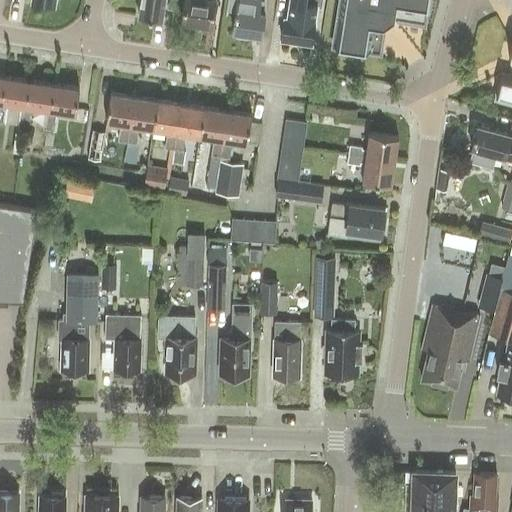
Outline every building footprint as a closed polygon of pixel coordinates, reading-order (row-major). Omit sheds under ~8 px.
[(140,0),(139,15),(162,19),(164,0),(140,0)] [(184,0),(182,20),(185,20),(185,23),(196,24),(197,22),(211,24),(215,0),(184,0)] [(261,0),(260,0),(228,0),(226,10),(236,11),(233,30),(261,34),(265,12),(264,12),(266,1),(261,0)] [(283,14),(280,38),(313,43),(317,20),(316,20),(319,2),(306,0),(288,0),(287,15),(283,14)] [(424,23),(427,0),(340,0),(333,46),(335,45),(380,52),(384,28),(396,19),(424,23)] [(511,44),(510,53),(511,56),(511,72),(501,70),(493,99),(511,104),(511,44)] [(26,105),(30,79),(5,76),(1,101),(0,100),(0,121),(4,122),(7,102),(21,104),(26,105)] [(50,108),(54,83),(30,79),(26,105),(21,104),(18,124),(29,126),(32,106),(45,108),(50,108)] [(42,128),(53,129),(56,109),(76,112),(79,87),(54,83),(50,108),(45,108),(42,128)] [(128,141),(135,95),(111,92),(106,121),(124,123),(123,128),(121,128),(119,140),(128,141)] [(154,128),(158,99),(135,95),(128,141),(137,143),(139,130),(136,130),(137,125),(154,128)] [(177,129),(181,102),(158,99),(154,128),(170,130),(170,135),(167,135),(165,147),(174,148),(177,129)] [(200,135),(205,106),(181,102),(174,148),(183,150),(185,138),(183,137),(184,133),(200,135)] [(221,156),(228,109),(205,106),(200,135),(217,138),(216,142),(214,142),(207,186),(216,188),(221,156)] [(228,109),(221,156),(230,157),(232,145),(230,144),(230,140),(247,142),(248,141),(259,142),(262,121),(251,120),(252,113),(228,109)] [(285,128),(305,131),(307,122),(286,118),(285,128)] [(511,133),(477,124),(471,146),(475,147),(471,159),(492,165),(495,153),(505,155),(505,154),(511,156),(511,133)] [(304,141),(305,131),(285,128),(283,138),(304,141)] [(101,160),(106,132),(93,129),(88,158),(101,160)] [(349,153),(395,160),(398,136),(369,132),(367,149),(362,148),(362,146),(350,144),(349,153)] [(302,151),(304,141),(283,138),(282,148),(302,151)] [(301,161),(302,151),(282,148),(280,158),(301,161)] [(392,184),(395,160),(349,153),(347,162),(360,164),(360,162),(365,162),(362,179),(392,184)] [(299,171),(301,161),(280,158),(279,168),(299,171)] [(247,185),(250,168),(243,167),(244,163),(221,160),(216,192),(239,196),(241,184),(247,185)] [(164,191),(168,167),(148,164),(145,188),(164,191)] [(298,181),(299,171),(279,168),(277,178),(278,178),(298,181)] [(447,190),(451,170),(440,168),(436,187),(447,190)] [(94,181),(69,176),(65,195),(90,201),(94,181)] [(187,198),(190,180),(172,176),(169,195),(187,198)] [(323,184),(298,181),(278,178),(276,195),(321,201),(323,184)] [(511,181),(508,180),(503,200),(511,202),(511,181)] [(350,204),(332,202),(328,233),(347,235),(380,239),(381,234),(381,232),(385,232),(386,223),(383,222),(385,207),(350,202),(350,204)] [(0,298),(23,299),(37,209),(0,203),(0,298)] [(241,240),(243,218),(232,217),(230,240),(241,240)] [(252,241),(254,219),(243,218),(241,240),(252,241)] [(263,242),(265,220),(254,219),(252,241),(263,242)] [(265,220),(263,242),(274,243),(276,220),(265,220)] [(478,234),(510,243),(511,235),(511,228),(511,229),(500,225),(482,220),(478,234)] [(474,250),(476,237),(445,230),(442,243),(474,250)] [(202,285),(203,246),(189,246),(188,246),(187,256),(186,285),(202,285)] [(261,260),(261,248),(250,248),(250,259),(261,260)] [(333,317),(336,257),(316,256),(313,316),(333,317)] [(117,263),(101,263),(100,288),(116,288),(117,263)] [(209,263),(207,309),(226,310),(227,264),(209,263)] [(493,264),(490,274),(503,277),(505,268),(493,264)] [(97,320),(98,271),(68,270),(67,312),(63,312),(63,318),(58,318),(58,339),(62,340),(62,368),(88,369),(89,320),(97,320)] [(277,313),(277,281),(261,280),(260,312),(277,313)] [(489,332),(508,336),(511,337),(511,290),(501,288),(489,332)] [(220,337),(220,355),(222,355),(222,373),(247,374),(247,351),(250,351),(250,338),(251,304),(233,303),(233,321),(232,337),(220,337)] [(469,360),(479,314),(433,303),(422,349),(428,350),(421,378),(456,386),(463,359),(469,360)] [(275,338),(274,374),(299,375),(300,339),(303,339),(304,313),(277,312),(276,338),(275,338)] [(141,356),(141,338),(140,338),(141,314),(105,313),(104,338),(114,338),(114,356),(115,356),(115,368),(139,369),(139,356),(141,356)] [(195,372),(196,336),(194,336),(195,315),(161,314),(157,317),(157,337),(166,337),(165,353),(168,353),(168,371),(195,372)] [(355,330),(355,319),(331,318),(331,329),(327,329),(325,373),(327,373),(330,376),(339,376),(339,373),(357,374),(358,361),(362,361),(362,343),(358,343),(359,330),(355,330)] [(511,337),(508,336),(502,360),(504,361),(497,391),(511,394),(511,337)] [(454,511),(456,471),(413,470),(413,484),(407,484),(406,511),(454,511)] [(496,495),(497,473),(474,472),(473,494),(470,494),(470,509),(464,508),(463,511),(488,511),(489,510),(497,510),(498,495),(496,495)] [(0,511),(17,511),(19,491),(0,490),(0,511)] [(62,495),(63,493),(52,492),(52,495),(41,495),(40,511),(64,511),(65,495),(62,495)] [(117,511),(119,494),(85,493),(84,511),(117,511)] [(164,511),(165,496),(142,495),(140,511),(164,511)] [(202,511),(203,510),(201,510),(202,497),(178,496),(177,511),(202,511)] [(248,511),(249,498),(218,497),(218,511),(248,511)] [(311,511),(312,500),(286,499),(285,511),(311,511)]
